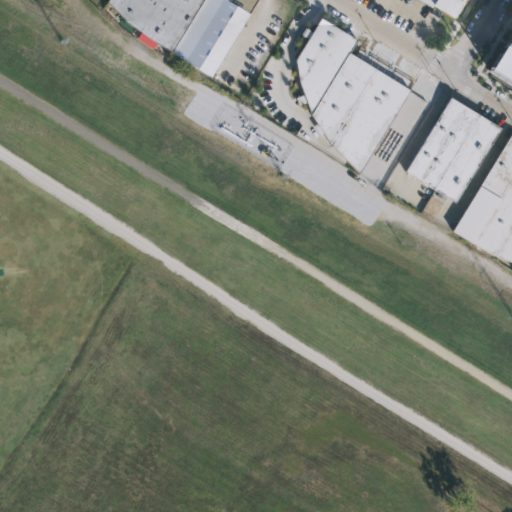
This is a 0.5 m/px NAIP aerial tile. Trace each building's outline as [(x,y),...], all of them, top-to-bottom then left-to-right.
[(253,0),(210,76),(167,52),(168,50),(125,21),(104,0),(253,0)] [(459,0),(449,18),(419,0),(459,0)] [(407,90),(356,174),(326,144),(307,114),(295,79),(291,60),(318,17),(353,38),(345,51),(407,90)] [(511,85),(486,70),(511,26),(511,85)] [(497,127),(453,203),(402,172),(447,97),(497,127)] [(402,137),(386,162),(375,155),(391,130),(402,137)] [(511,270),(511,267),(511,261),(495,256),(448,230),(508,133),(511,135),(511,270)]
